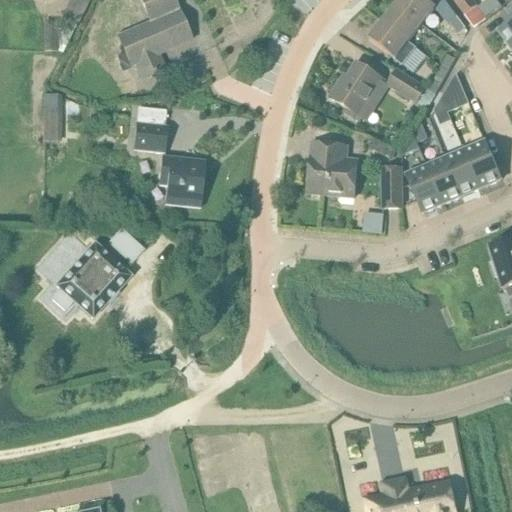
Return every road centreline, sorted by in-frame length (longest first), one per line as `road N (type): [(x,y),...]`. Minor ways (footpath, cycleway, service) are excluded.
road 1 (residential): [(261,244),(271,128),(291,66),(336,0)]
road 2 (residential): [(511,205),(382,253),(261,244)]
road 3 (unclassified): [(331,393),(399,409),(511,381)]
road 4 (unclassified): [(193,404),(213,416),(313,416),(331,393)]
road 5 (residential): [(511,152),(493,106),(500,95),(471,35)]
